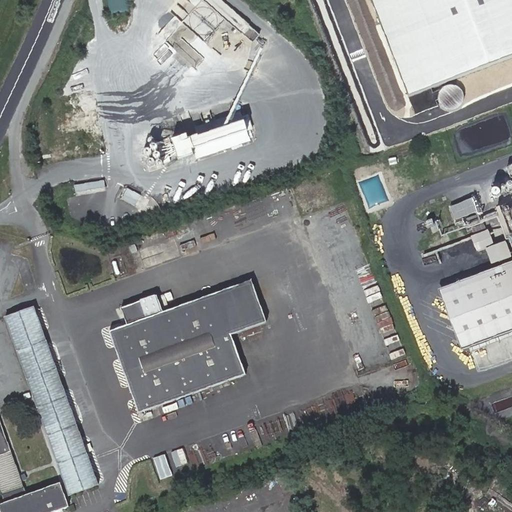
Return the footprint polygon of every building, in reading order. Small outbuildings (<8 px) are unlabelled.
[(108,0),(111,13),(130,10),(127,0),(108,0)] [(511,59),(511,0),(365,0),(404,100),(511,59)] [(435,110),(433,105),(436,104),(437,107),(440,111),(444,114),(450,115),(456,113),(461,109),(462,103),(462,98),(459,93),(455,90),(449,89),(442,91),(439,93),(430,96),(429,92),(406,101),(412,118),(435,110)] [(189,132),(173,137),(180,158),(195,153),(197,158),(251,140),(248,130),(253,128),(250,119),(247,120),(246,118),(201,133),(200,132),(193,135),(194,137),(191,138),(189,132)] [(105,180),(75,185),(77,195),(106,190),(105,180)] [(141,195),(128,187),(122,199),(135,206),(141,195)] [(150,199),(141,195),(135,206),(142,213),(150,199)] [(473,198),(451,206),(457,221),(479,213),(473,198)] [(473,234),(477,248),(504,241),(500,227),(473,234)] [(511,253),(507,240),(487,248),(493,264),(511,256),(511,253)] [(511,261),(438,289),(462,348),(511,329),(511,261)] [(252,279),(217,292),(232,334),(267,321),(252,279)] [(164,311),(158,294),(122,307),(128,324),(110,331),(139,412),(247,374),(232,334),(217,292),(164,311)] [(6,317),(61,468),(70,495),(99,484),(45,339),(35,307),(6,317)] [(0,484),(3,493),(6,501),(0,503),(3,511),(49,511),(70,504),(62,480),(27,493),(0,418),(0,484)]
